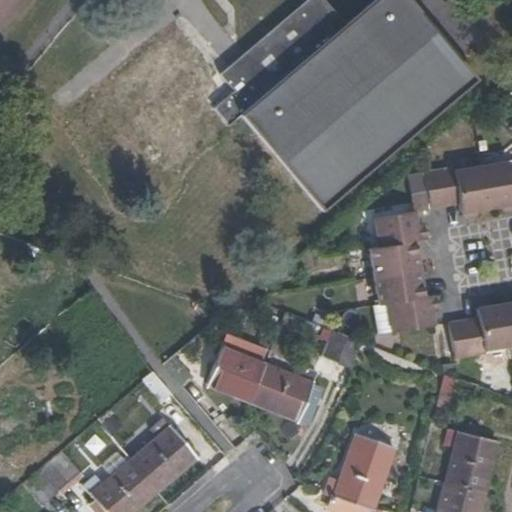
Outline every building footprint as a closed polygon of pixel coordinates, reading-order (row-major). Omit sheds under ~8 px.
[(321,212),(475,80),(458,60),(408,0),(377,0),(345,30),(320,0),(303,0),(244,53),(219,76),(179,30),(172,36),(113,90),(104,98),(101,100),(155,160),(167,151),(180,167),(237,118),(321,212)] [(511,163),(481,169),(488,209),(511,204),(511,163)] [(438,177),(444,208),(459,205),(460,213),(488,209),(481,169),(438,177)] [(423,173),(429,210),(444,208),(438,177),(437,171),(423,173)] [(378,248),(413,243),(425,240),(422,225),(416,227),(413,213),(372,219),(378,248)] [(368,250),(372,278),(418,270),(413,243),(378,248),(368,250)] [(418,270),(372,278),(377,306),(423,298),(418,270)] [(423,298),(377,306),(373,306),(379,334),(433,326),(430,312),(436,311),(435,296),(423,298)] [(462,321),(469,357),(483,355),(483,351),(511,346),(504,305),(476,310),(478,318),(462,321)] [(350,369),(360,343),(346,338),(337,363),(350,369)] [(250,404),(265,367),(234,355),(238,345),(225,339),(205,386),(250,404)] [(192,378),(173,357),(163,365),(182,387),(192,378)] [(441,367),(442,374),(457,380),(455,365),(441,367)] [(298,380),(265,367),(250,404),(297,423),(316,376),(302,370),(298,380)] [(172,396),(153,374),(142,383),(149,391),(142,398),(153,410),(160,404),(162,405),(172,396)] [(457,380),(442,374),(433,407),(450,412),(457,380)] [(124,425),(136,438),(145,431),(133,417),(124,425)] [(156,438),(129,462),(155,493),(196,458),(162,418),(149,430),(156,438)] [(453,449),(445,480),(485,491),(497,442),(448,429),(443,447),(453,449)] [(393,448),(355,434),(338,482),(327,479),(322,493),(331,496),(325,511),(327,511),(367,511),(368,511),(371,511),(393,448)] [(39,471),(58,492),(61,496),(83,477),(61,452),(45,466),(39,471)] [(132,511),(155,493),(129,462),(101,485),(93,476),(82,486),(103,511),(132,511)] [(39,471),(22,485),(23,485),(40,506),(58,492),(39,471)] [(420,511),(479,511),(485,491),(445,480),(437,511),(432,511),(421,509),(420,511)]
